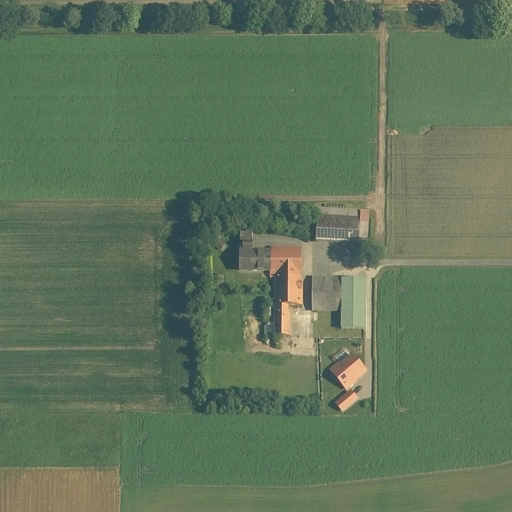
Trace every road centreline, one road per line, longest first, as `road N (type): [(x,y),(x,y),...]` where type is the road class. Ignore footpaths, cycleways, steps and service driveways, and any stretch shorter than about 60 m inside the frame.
road 1 (track): [(511,16),(0,18)]
road 2 (unclassified): [(511,263),(371,262),(374,16)]
